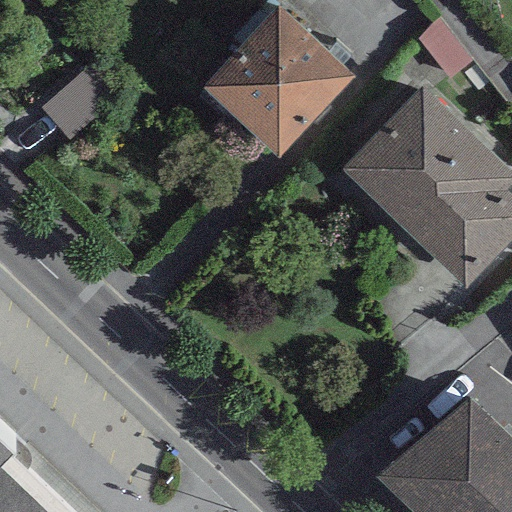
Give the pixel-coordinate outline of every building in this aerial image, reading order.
[(354,79),(278,9),(202,89),(278,160),(354,79)] [(48,113),(72,143),(119,107),(96,76),(48,113)] [(511,179),(511,169),(421,84),(341,168),(465,286),(511,236),(511,194),(504,187),(511,179)] [(511,511),(511,444),(471,406),(375,483),(404,511),(511,511)] [(106,511),(0,409),(0,511),(106,511)]
